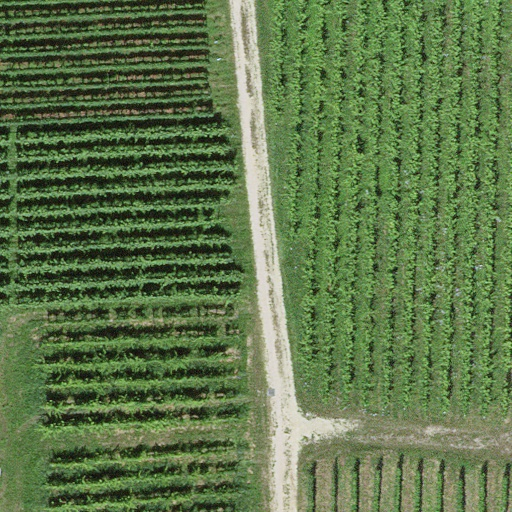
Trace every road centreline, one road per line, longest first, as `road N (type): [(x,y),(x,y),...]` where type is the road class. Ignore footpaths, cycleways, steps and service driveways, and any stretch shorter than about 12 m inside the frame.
road 1 (track): [(279,511),(280,424),(226,0)]
road 2 (track): [(280,424),(511,440)]
